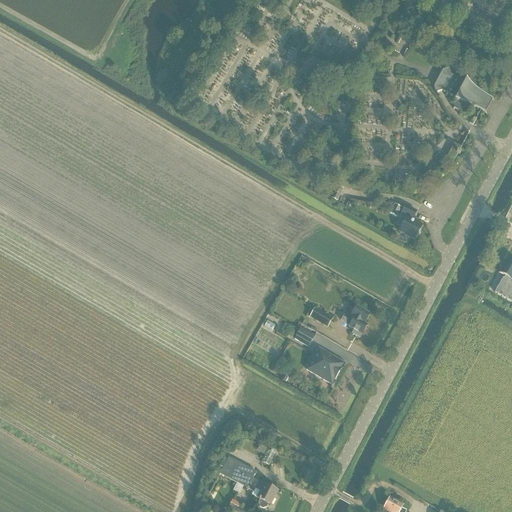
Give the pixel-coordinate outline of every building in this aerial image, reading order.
[(451,75),(450,71),(449,68),(442,70),(434,87),(436,93),(442,91),(450,95),(456,98),(455,101),(457,102),(454,109),(461,113),(466,104),(470,105),(483,111),(490,98),(479,91),(474,88),(479,78),(472,74),(468,82),(466,80),(465,83),(458,79),(451,75)] [(452,165),(461,147),(455,143),(445,162),(452,165)] [(344,189),(339,187),(338,186),(331,198),(337,201),(344,189)] [(395,205),(390,213),(396,217),(401,209),(395,205)] [(412,221),(417,212),(405,206),(401,214),(407,218),(399,232),(414,240),(422,226),(412,221)] [(511,261),(508,259),(499,274),(511,281),(511,261)] [(511,284),(503,279),(496,293),(511,302),(511,284)] [(367,326),(365,325),(371,314),(356,306),(351,316),(345,313),(340,322),(349,326),(348,328),(354,331),(352,333),(360,338),(367,326)] [(328,328),(333,319),(315,308),(310,318),(328,328)] [(277,321),(274,326),(281,331),(284,326),(277,321)] [(315,336),(301,328),(294,340),(308,348),(315,336)] [(319,349),(306,370),(332,385),(345,364),(319,349)] [(283,374),(280,379),(286,382),(289,377),(283,374)] [(264,455),(267,449),(260,445),(257,451),(264,455)] [(269,466),(275,454),(269,451),(262,462),(269,466)] [(271,507),(279,492),(253,479),(257,473),(229,458),(220,475),(253,492),(252,496),(260,500),(258,504),(260,508),(263,509),(267,508),(268,505),(271,507)] [(404,505),(390,497),(383,510),(387,511),(406,511),(407,511),(402,508),(404,505)]
